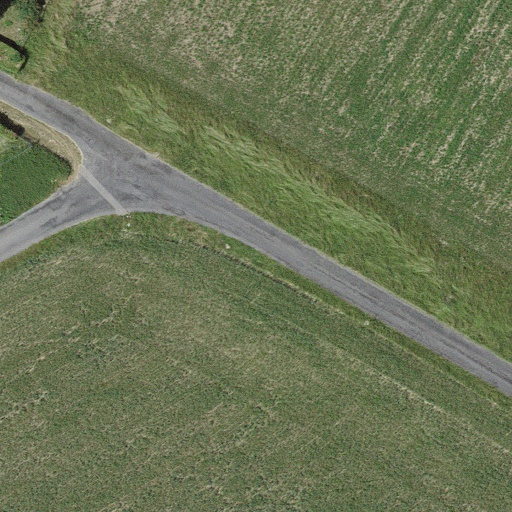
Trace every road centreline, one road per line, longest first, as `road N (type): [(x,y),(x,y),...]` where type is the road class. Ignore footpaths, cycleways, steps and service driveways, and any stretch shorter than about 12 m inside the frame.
road 1 (unclassified): [(158,189),(511,391)]
road 2 (residential): [(0,268),(158,189)]
